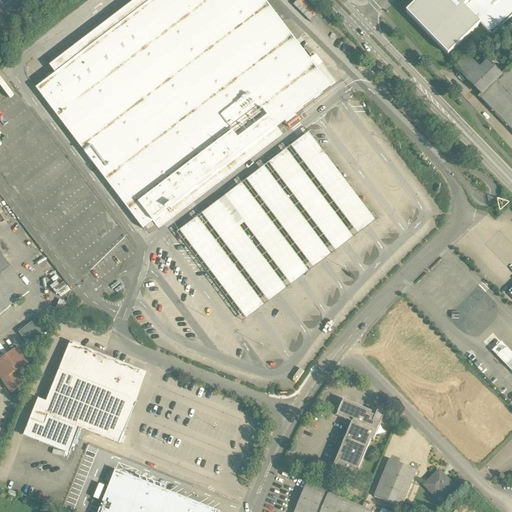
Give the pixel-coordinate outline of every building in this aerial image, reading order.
[(264,0),(153,0),(36,89),(143,229),(163,214),(167,219),(181,208),(177,203),(330,87),(264,0)] [(305,0),(299,0),(295,4),(311,21),(318,14),(305,0)] [(469,0),(419,0),(407,12),(449,54),(480,23),(464,6),(469,0)] [(493,36),(511,16),(511,0),(469,0),(464,6),(480,23),(493,36)] [(466,58),(456,68),(466,78),(477,68),(466,58)] [(477,68),(466,78),(481,94),(500,76),(488,64),(480,71),(477,68)] [(511,64),(481,95),(511,127),(511,64)] [(311,132),(179,232),(246,319),(378,220),(311,132)] [(0,313),(29,292),(0,253),(0,313)] [(168,278),(178,273),(173,263),(163,268),(168,278)] [(37,319),(19,334),(29,347),(47,332),(37,319)] [(142,372),(86,350),(86,349),(71,343),(71,344),(70,344),(71,345),(65,357),(65,358),(60,371),(59,370),(59,371),(132,400),(142,372)] [(511,358),(511,355),(500,344),(493,351),(506,364),(511,358)] [(16,347),(0,359),(0,380),(10,394),(24,384),(15,373),(28,363),(16,347)] [(132,400),(59,371),(60,372),(56,382),(55,381),(55,382),(55,383),(52,392),(51,392),(50,393),(51,393),(47,403),(46,403),(46,404),(47,404),(43,413),(49,415),(58,419),(57,420),(58,420),(58,419),(71,425),(72,426),(73,425),(79,428),(85,430),(85,431),(86,431),(99,436),(100,437),(100,436),(113,441),(113,442),(114,443),(114,442),(120,444),(124,434),(119,432),(132,400)] [(147,374),(142,372),(132,400),(119,432),(124,434),(147,374)] [(38,399),(30,420),(45,425),(49,415),(43,413),(47,404),(46,404),(39,401),(39,400),(38,399)] [(372,413),(343,401),(337,416),(352,423),(333,468),(356,477),(371,440),(373,441),(377,432),(379,426),(380,426),(384,415),(377,412),(375,417),(370,415),(372,413)] [(71,425),(58,419),(58,420),(57,420),(58,419),(49,415),(45,425),(30,420),(24,436),(25,436),(39,441),(39,442),(40,442),(40,441),(54,447),(53,448),(54,448),(55,447),(69,453),(74,441),(75,442),(75,440),(77,434),(78,434),(78,433),(79,428),(73,425),(72,426),(71,425)] [(417,472),(389,461),(374,497),(402,509),(417,472)] [(216,511),(217,511),(116,471),(98,511),(216,511)] [(455,488),(439,472),(424,486),(432,494),(435,491),(444,499),(455,488)] [(331,487),(309,478),(306,485),(328,494),(329,494),(331,487)] [(298,504),(294,511),(320,511),(328,494),(306,485),(300,499),(298,504)] [(370,511),(329,494),(328,494),(320,511),(370,511)]
